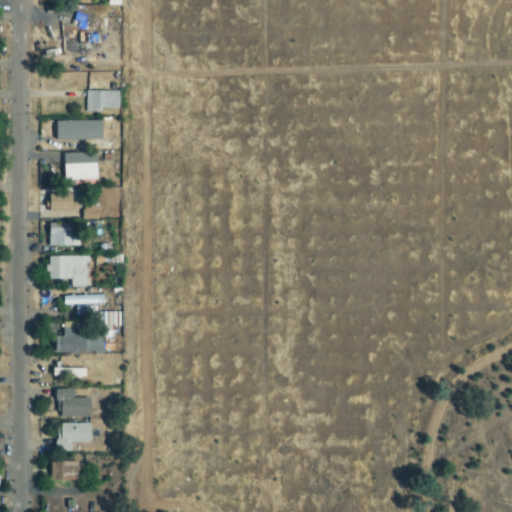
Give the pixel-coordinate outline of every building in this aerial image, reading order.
[(85,113),(100,113),(100,109),(118,109),(118,92),(85,91),(85,113)] [(55,123),(55,141),(101,141),(101,122),(55,123)] [(95,154),(62,154),(63,181),(95,180),(95,154)] [(72,195),(48,195),(49,213),(73,213),(72,195)] [(47,247),(78,247),(78,237),(70,237),(71,224),(47,224),(47,247)] [(46,281),(69,280),(69,288),(85,288),(85,257),(46,258),(46,281)] [(102,295),(62,297),(62,306),(102,304),(102,295)] [(74,314),(94,313),(94,306),(74,306),(74,314)] [(53,337),(53,354),(103,353),(102,337),(84,338),(84,329),(75,329),(75,322),(61,322),(62,337),(53,337)] [(51,377),(84,378),(85,369),(61,369),(62,364),(51,363),(51,377)] [(89,418),(89,398),(71,399),(71,390),(56,390),(56,418),(89,418)] [(89,423),(54,424),(55,453),(70,452),(70,444),(89,443),(89,423)] [(80,480),(79,462),(48,463),(49,481),(80,480)]
